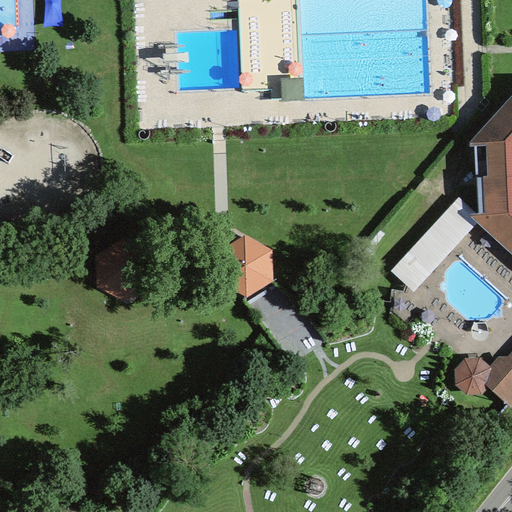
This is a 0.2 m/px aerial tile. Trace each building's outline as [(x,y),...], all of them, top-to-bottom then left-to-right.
[(298,35),(296,0),(235,0),(235,4),(236,29),(238,88),(263,87),(263,98),(301,96),(298,35)] [(511,101),(473,147),(496,145),(499,215),(477,216),(511,247),(511,101)] [(426,277),(453,249),(448,244),(441,238),(408,273),(417,282),(424,275),(426,277)] [(246,242),(225,255),(225,279),(247,291),(268,279),(268,254),(246,242)] [(124,245),(104,258),(104,282),(125,293),(146,281),(146,257),(124,245)] [(419,286),(407,288),(405,291),(400,303),(417,318),(422,313),(421,310),(426,305),(427,298),(425,293),(419,286)] [(511,357),(510,359),(500,361),(495,370),(488,369),(480,361),(466,361),(458,371),(459,384),(467,390),(481,391),(486,385),(490,385),(509,403),(511,399),(511,357)]
